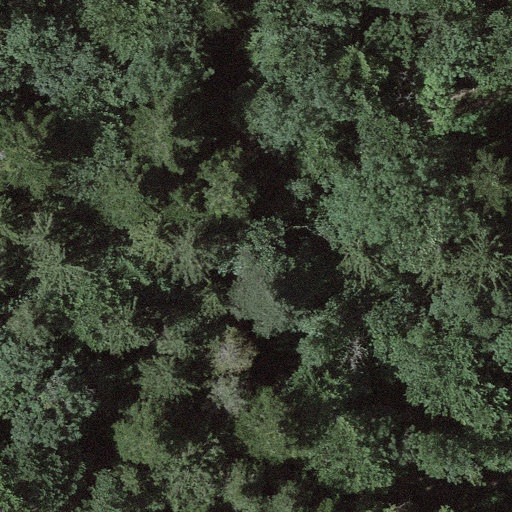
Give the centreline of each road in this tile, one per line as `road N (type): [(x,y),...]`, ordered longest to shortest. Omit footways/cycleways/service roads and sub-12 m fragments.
road 1 (track): [(511,473),(446,484),(366,480),(131,391),(0,387)]
road 2 (track): [(0,174),(389,125),(511,86)]
